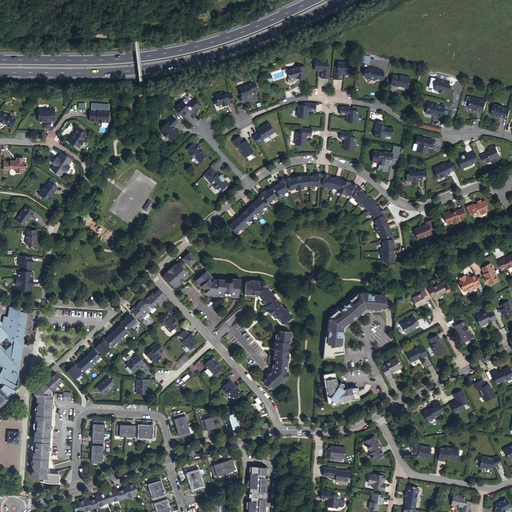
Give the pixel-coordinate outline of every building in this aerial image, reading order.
[(327,78),(329,66),(326,65),(327,60),(314,59),(313,69),(318,70),(319,69),(320,69),(320,70),(319,77),(327,78)] [(342,71),(343,72),(348,72),(348,62),(336,61),(336,66),(333,66),(332,79),(340,79),(340,72),(341,71),(342,71)] [(304,79),(304,66),(294,67),(294,68),(285,70),(287,75),(286,75),(286,83),(290,83),(290,78),(296,78),(298,78),(298,79),(304,79)] [(367,67),(366,70),(366,72),(363,74),(362,74),(366,81),(370,79),(374,80),(376,78),(381,80),(383,72),(379,71),(379,70),(374,69),(367,67)] [(398,76),(392,75),(390,86),(397,87),(397,86),(406,88),(409,77),(399,75),(398,76)] [(449,82),(436,78),(432,91),(447,95),(449,86),(447,85),(449,82)] [(256,91),(253,82),(246,85),(238,88),(237,89),(241,98),(250,95),(249,93),(256,91)] [(232,102),(229,94),(219,97),(218,94),(213,96),(214,99),(214,100),(212,101),(214,107),(220,105),(221,107),(226,105),(225,104),(225,103),(227,102),(227,103),(227,104),(232,102)] [(90,110),(89,110),(90,121),(98,120),(98,121),(103,120),(109,119),(106,95),(90,97),(91,103),(90,103),(90,110)] [(481,100),(471,97),(468,108),(473,110),(478,111),(478,112),(482,113),(485,100),(481,99),(481,100)] [(180,101),(173,108),(180,116),(187,110),(191,114),(200,106),(195,100),(193,102),(190,99),(184,105),(180,101)] [(314,104),(302,103),(302,105),(297,105),(296,117),(306,118),(306,111),(314,112),(314,104)] [(437,105),(427,103),(424,113),(430,114),(434,115),(434,116),(441,118),(444,108),(437,106),(437,105)] [(502,108),(502,107),(493,105),(491,112),(490,113),(490,115),(490,116),(495,117),(496,117),(496,116),(499,117),(499,118),(506,120),(509,109),(502,108)] [(351,110),(352,107),(339,106),(338,114),(346,115),(345,122),(355,123),(356,110),(351,110)] [(55,119),(55,108),(38,108),(38,120),(43,120),(44,119),(46,119),(46,120),(51,120),(51,119),(55,119)] [(10,115),(0,109),(0,120),(4,123),(5,121),(7,122),(7,124),(11,127),(14,122),(14,121),(16,117),(10,114),(10,115)] [(176,120),(171,115),(166,120),(167,121),(161,127),(161,129),(163,132),(162,133),(165,136),(166,135),(169,138),(171,138),(178,132),(171,125),(176,120)] [(382,122),(375,120),(374,128),(375,128),(374,131),(373,136),(383,138),(384,135),(390,137),(392,128),(381,127),(382,122)] [(257,132),(252,135),(257,144),(263,140),(261,138),(273,131),(268,122),(262,126),(261,127),(260,127),(256,129),(257,132)] [(73,136),(72,135),(69,140),(74,144),(75,143),(81,146),(86,138),(85,137),(88,132),(79,127),(75,132),(73,136)] [(309,137),(310,128),(299,127),(299,132),(295,132),(294,145),(304,146),(305,139),(304,138),(304,136),(305,136),(309,137)] [(350,137),(351,132),(339,131),(339,139),(343,140),(342,149),(353,150),(354,138),(350,137)] [(246,143),(247,143),(245,139),(242,140),(238,135),(230,140),(234,146),(236,145),(243,157),(252,151),(248,145),(247,145),(246,143)] [(433,140),(416,136),(414,144),(416,144),(415,151),(424,154),(426,147),(432,148),(433,140)] [(196,145),(192,142),(185,148),(189,152),(188,152),(191,155),(192,155),(198,162),(203,157),(206,154),(202,150),(201,151),(199,148),(196,145)] [(486,153),(479,156),(483,164),(489,162),(490,164),(496,161),(495,159),(498,158),(494,148),(492,149),(491,147),(486,149),(487,151),(488,152),(486,153)] [(379,152),(373,151),(372,154),(370,155),(370,158),(371,159),(370,162),(376,163),(376,164),(382,165),(383,161),(383,159),(385,159),(390,160),(391,154),(382,152),(382,154),(378,153),(379,152)] [(70,165),(74,159),(62,152),(59,157),(57,156),(53,162),(56,164),(53,169),(62,175),(65,170),(68,172),(69,171),(70,171),(71,170),(71,169),(72,168),(72,167),(71,166),(72,165),(70,165)] [(477,161),(473,153),(467,155),(466,153),(455,158),(460,170),(471,164),(470,163),(469,161),(472,159),(473,162),(477,161)] [(26,168),(27,161),(24,161),(24,156),(16,156),(16,160),(10,160),(10,161),(4,160),(3,170),(11,170),(11,169),(14,169),(14,168),(16,168),(16,172),(23,172),(24,168),(26,168)] [(444,165),(443,164),(432,169),(434,174),(437,179),(444,175),(444,174),(447,173),(453,170),(449,162),(444,165)] [(225,184),(227,182),(223,178),(224,178),(220,173),(218,175),(216,173),(211,166),(203,174),(205,176),(206,175),(207,177),(206,177),(208,180),(212,184),(214,183),(216,185),(215,187),(219,190),(221,188),(221,189),(223,188),(224,188),(225,187),(226,186),(226,185),(225,184)] [(425,179),(425,171),(419,171),(419,172),(416,172),(414,172),(414,171),(414,170),(407,170),(407,173),(405,173),(405,180),(410,180),(410,181),(416,181),(420,181),(420,179),(425,179)] [(318,186),(320,174),(314,175),(314,176),(312,176),(308,177),(309,187),(309,189),(313,189),(313,186),(315,186),(315,187),(318,186)] [(309,187),(308,177),(308,175),(303,176),(303,177),(301,177),(297,177),(300,191),(303,190),(303,187),(306,187),(306,188),(309,187)] [(331,189),(334,179),(330,178),(328,177),(329,176),(324,175),(322,187),(326,188),(326,187),(328,188),(327,190),(331,191),(331,189)] [(300,191),(297,177),(293,178),(293,179),(291,180),(291,179),(286,180),(290,192),(294,190),(296,189),(296,192),(300,191)] [(340,195),(345,182),(341,180),(341,181),(339,181),(340,179),(335,177),(334,179),(331,189),(337,191),(336,193),(340,195)] [(56,192),(60,187),(51,181),(47,186),(46,186),(40,195),(50,201),(55,194),(54,194),(55,191),(56,192)] [(288,192),(284,181),(279,183),(279,184),(277,185),(273,186),(280,197),(283,196),(282,194),(284,193),(285,193),(288,192)] [(350,196),(356,186),(351,184),(350,185),(349,185),(349,184),(345,182),(340,195),(343,196),(344,194),(346,195),(350,196)] [(280,197),(273,186),(271,188),(277,198),(280,197)] [(351,197),(358,188),(356,186),(350,196),(351,197)] [(277,198),(271,188),(267,190),(265,191),(265,190),(260,193),(268,202),(271,200),(273,198),(274,200),(277,198)] [(358,205),(366,196),(363,194),(363,193),(361,192),(362,191),(358,188),(351,197),(354,200),(355,200),(356,201),(355,203),(358,205)] [(266,205),(258,196),(255,198),(256,199),(254,201),(251,204),(260,213),(263,211),(261,209),(266,205)] [(366,211),(374,204),(375,203),(371,199),(370,200),(369,199),(366,196),(358,205),(360,208),(362,206),(364,208),(363,209),(366,211)] [(154,202),(148,199),(143,207),(148,211),(154,202)] [(478,200),(474,202),(475,204),(472,205),(471,204),(464,207),(467,216),(475,213),(476,215),(478,214),(478,215),(479,215),(481,215),(482,214),(483,214),(484,213),(484,212),(486,211),(483,206),(485,205),(483,201),(479,202),(478,200)] [(32,216),(36,210),(27,203),(23,209),(22,209),(16,218),(25,224),(31,215),(32,216)] [(260,213),(251,204),(248,206),(246,208),(245,207),(242,209),(250,218),(255,214),(257,216),(260,213)] [(381,213),(382,212),(379,208),(377,209),(376,207),(376,208),(374,204),(366,211),(364,212),(366,215),(368,214),(369,216),(371,219),(381,213)] [(250,218),(242,209),(239,212),(240,213),(238,215),(236,217),(244,227),(247,224),(246,223),(250,218)] [(448,213),(442,215),(446,225),(451,223),(452,225),(458,222),(457,220),(464,217),(461,209),(448,214),(448,213)] [(375,230),(387,225),(385,222),(386,222),(384,220),(385,219),(382,215),(373,221),(372,221),(375,226),(373,228),(375,230)] [(244,227),(236,217),(233,220),(231,222),(230,220),(227,223),(228,224),(235,232),(240,228),(241,230),(244,227)] [(433,228),(431,220),(424,223),(425,225),(412,230),(416,240),(430,234),(428,230),(433,228)] [(381,239),(393,236),(391,231),(390,232),(389,229),(387,225),(375,230),(376,233),(379,232),(381,239)] [(37,233),(37,228),(27,228),(26,244),(28,244),(28,245),(35,246),(36,244),(38,244),(38,233),(37,233)] [(380,251),(393,250),(392,246),(393,246),(392,243),(394,243),(393,238),(381,241),(382,247),(380,248),(380,251)] [(383,261),(393,262),(393,254),(393,250),(380,251),(380,255),(383,255),(383,261)] [(197,260),(190,252),(184,259),(188,264),(190,266),(197,260)] [(498,264),(502,271),(507,268),(507,267),(511,264),(511,254),(506,257),(506,259),(506,260),(498,264)] [(24,265),(32,266),(32,265),(33,265),(33,260),(31,260),(32,255),(20,255),(19,265),(24,265)] [(163,277),(167,281),(168,280),(175,287),(177,285),(177,284),(185,276),(186,277),(189,275),(183,268),(186,266),(182,261),(179,264),(178,263),(173,268),(172,266),(168,270),(169,272),(163,277)] [(481,267),(483,273),(486,277),(484,277),(487,282),(488,282),(489,284),(497,280),(495,274),(495,273),(494,270),(493,270),(492,269),(493,268),(490,263),(481,267)] [(16,279),(16,280),(33,282),(32,277),(32,273),(31,273),(31,272),(24,271),(24,272),(18,272),(18,277),(17,277),(16,277),(16,279)] [(215,280),(211,276),(207,271),(196,281),(198,284),(199,285),(201,286),(201,287),(202,289),(203,288),(205,290),(204,291),(206,292),(205,293),(208,297),(210,295),(222,296),(222,294),(225,295),(226,293),(227,293),(228,292),(230,292),(230,294),(232,294),(231,295),(235,296),(235,298),(239,298),(240,285),(241,286),(242,280),(233,279),(233,282),(228,281),(228,283),(226,282),(226,281),(219,280),(215,280)] [(479,282),(475,273),(469,276),(469,275),(466,277),(465,275),(465,274),(458,277),(460,280),(458,281),(462,290),(467,288),(469,287),(471,289),(477,286),(477,284),(479,282)] [(177,284),(177,285),(178,286),(187,278),(186,277),(185,276),(177,284)] [(16,284),(18,284),(17,289),(23,290),(23,289),(26,289),(26,290),(31,289),(32,285),(33,282),(16,280),(16,281),(16,283),(16,284)] [(246,280),(244,297),(255,298),(256,295),(258,296),(266,305),(265,307),(268,311),(270,311),(273,315),(272,316),(275,319),(276,318),(281,324),(284,324),(292,318),(294,317),(287,308),(285,310),(282,306),(282,305),(279,301),(280,300),(275,293),(273,294),(267,287),(268,284),(265,281),(246,280)] [(432,285),(427,287),(432,296),(436,294),(436,295),(442,292),(447,290),(444,286),(442,282),(432,287),(432,285)] [(153,292),(150,296),(156,302),(158,300),(160,302),(167,296),(159,287),(155,291),(157,293),(155,294),(153,292)] [(429,298),(424,289),(420,292),(421,293),(412,297),(416,306),(421,304),(426,301),(425,300),(429,298)] [(343,332),(342,332),(343,330),(345,330),(345,326),(361,312),(362,313),(367,308),(374,309),(374,308),(385,309),(386,294),(381,293),(381,295),(372,294),(371,293),(371,292),(370,292),(363,291),(361,293),(360,291),(350,299),(351,300),(339,310),(338,309),(328,317),(329,318),(328,319),(326,334),(325,335),(323,350),(325,350),(324,355),(333,356),(334,351),(338,351),(338,352),(344,351),(343,343),(344,334),(344,333),(343,333),(343,332)] [(153,305),(156,302),(150,296),(147,299),(148,301),(146,303),(145,301),(144,300),(139,301),(149,312),(155,307),(153,305)] [(351,300),(350,299),(338,309),(339,310),(351,300)] [(501,307),(500,308),(503,314),(505,318),(511,314),(511,311),(508,304),(510,303),(508,300),(499,304),(501,307)] [(149,312),(139,301),(138,306),(135,308),(134,307),(131,310),(139,319),(144,315),(145,316),(149,312)] [(5,384),(5,385),(11,391),(13,389),(14,387),(15,387),(18,385),(20,377),(19,375),(17,372),(14,369),(17,365),(18,366),(19,365),(20,362),(18,361),(20,359),(21,355),(20,346),(18,345),(21,343),(22,344),(23,344),(24,338),(29,312),(20,311),(21,307),(20,307),(17,306),(16,306),(11,305),(10,304),(8,316),(5,315),(3,323),(3,325),(4,326),(3,328),(0,326),(0,366),(3,368),(0,372),(0,379),(2,381),(5,383),(5,384)] [(494,315),(491,308),(485,311),(475,316),(480,325),(487,321),(486,319),(494,315)] [(130,313),(122,321),(128,328),(131,326),(133,328),(139,323),(130,313)] [(170,317),(167,314),(159,320),(170,331),(178,324),(177,322),(178,322),(174,318),(173,319),(172,318),(171,318),(170,317)] [(406,332),(411,329),(416,326),(416,325),(419,323),(415,315),(410,317),(411,318),(401,323),(406,332)] [(454,325),(457,330),(459,329),(460,331),(460,332),(458,333),(463,341),(472,336),(466,325),(466,326),(463,320),(454,325)] [(127,331),(120,323),(117,325),(118,326),(115,328),(116,329),(113,331),(121,341),(124,338),(122,336),(127,331)] [(189,333),(185,329),(179,335),(183,340),(182,341),(182,342),(185,346),(187,346),(190,349),(193,346),(193,344),(197,340),(190,333),(189,333)] [(121,341),(113,331),(110,334),(107,336),(106,335),(103,338),(111,347),(116,342),(118,343),(121,341)] [(288,375),(288,372),(289,363),(289,354),(290,349),(289,349),(289,343),(290,343),(291,333),(291,332),(280,332),(280,336),(277,336),(275,338),(274,346),(276,346),(276,352),(274,353),(274,357),(275,358),(275,362),(282,362),(281,381),(288,375)] [(437,333),(428,338),(431,343),(437,355),(447,350),(437,333)] [(26,338),(24,338),(23,344),(22,344),(21,343),(18,345),(20,346),(21,355),(20,359),(18,361),(20,362),(19,365),(18,366),(17,365),(14,369),(17,372),(19,375),(26,338)] [(102,355),(109,348),(101,339),(98,342),(99,343),(97,345),(96,344),(93,346),(102,355)] [(164,348),(158,342),(156,344),(155,343),(148,349),(150,351),(147,354),(154,361),(157,362),(159,360),(160,359),(159,358),(162,356),(159,353),(164,348)] [(428,354),(423,344),(418,347),(417,346),(407,352),(412,362),(422,356),(423,357),(428,354)] [(97,359),(100,357),(92,348),(89,351),(90,351),(87,353),(88,354),(85,356),(93,365),(96,363),(94,361),(96,359),(97,359)] [(144,361),(135,351),(132,355),(133,356),(126,363),(133,371),(138,366),(137,366),(140,363),(141,364),(144,361)] [(93,365),(85,356),(82,359),(82,358),(80,360),(79,359),(76,362),(84,371),(87,369),(86,368),(88,366),(90,368),(93,365)] [(216,360),(213,356),(204,364),(207,368),(207,367),(213,374),(215,374),(221,368),(218,364),(215,360),(216,360)] [(401,366),(397,357),(386,362),(386,363),(381,366),(386,375),(392,373),(391,371),(401,366)] [(272,387),(273,388),(281,381),(282,362),(275,362),(274,370),(266,377),(267,378),(263,382),(269,389),(272,386),(272,387)] [(82,373),(74,364),(66,371),(73,379),(76,376),(77,378),(82,373)] [(498,368),(490,372),(496,382),(501,379),(502,381),(511,375),(511,369),(510,365),(501,369),(502,370),(500,371),(499,370),(498,368)] [(340,383),(338,385),(336,383),(334,371),(323,373),(323,378),(325,378),(328,393),(326,393),(327,401),(330,400),(331,404),(339,402),(339,400),(346,399),(346,398),(353,397),(353,398),(359,397),(357,386),(346,388),(342,385),(342,384),(342,383),(341,382),(340,382),(340,383)] [(55,373),(32,393),(35,398),(52,399),(52,398),(51,398),(48,394),(63,381),(55,373)] [(114,382),(108,375),(95,386),(98,390),(100,389),(104,393),(111,386),(112,387),(116,384),(114,382)] [(490,386),(491,385),(489,381),(486,383),(482,376),(474,381),(477,387),(478,387),(485,399),(495,394),(492,387),(491,387),(490,386)] [(149,379),(135,378),(134,382),(137,382),(136,392),(147,392),(147,386),(147,385),(147,383),(148,383),(149,379)] [(235,385),(230,379),(226,383),(223,386),(221,388),(226,393),(227,392),(234,400),(242,392),(237,388),(236,388),(234,385),(235,385)] [(274,389),(281,383),(281,381),(273,388),(274,389)] [(8,397),(15,390),(13,389),(11,391),(5,385),(0,389),(8,397)] [(456,399),(450,402),(455,411),(466,405),(464,402),(467,400),(464,394),(465,394),(461,387),(453,392),(456,399)] [(0,407),(9,399),(8,397),(0,389),(0,388),(0,407)] [(8,397),(9,399),(10,398),(17,391),(15,390),(8,397)] [(35,398),(36,402),(37,402),(38,406),(37,407),(37,411),(35,411),(35,420),(36,420),(35,431),(34,431),(33,437),(49,438),(50,431),(49,431),(50,429),(51,429),(52,428),(52,427),(52,426),(52,425),(51,425),(50,424),(50,423),(51,409),(51,408),(51,407),(52,407),(53,407),(53,406),(54,405),(54,404),(53,403),(52,403),(51,403),(52,402),(52,399),(35,398)] [(443,409),(438,399),(431,402),(433,406),(434,407),(431,408),(431,407),(421,412),(426,420),(439,413),(438,412),(443,409)] [(183,410),(173,413),(180,435),(191,432),(183,410)] [(221,412),(201,418),(205,429),(225,423),(221,412)] [(104,419),(93,419),(90,460),(102,461),(104,419)] [(155,426),(117,423),(116,434),(154,436),(155,426)] [(20,443),(21,433),(11,432),(10,443),(20,443)] [(375,436),(366,440),(368,444),(367,444),(369,448),(372,453),(371,453),(374,459),(384,454),(381,448),(382,448),(375,436)] [(49,444),(49,441),(46,440),(45,442),(42,442),(42,441),(38,441),(39,442),(34,441),(34,452),(32,452),(32,461),(33,461),(33,463),(35,463),(34,476),(35,476),(35,477),(42,477),(42,481),(46,482),(47,481),(48,481),(49,481),(50,481),(51,482),(52,482),(55,482),(55,473),(47,472),(47,471),(48,471),(49,471),(49,470),(49,469),(49,468),(49,467),(48,467),(47,467),(47,465),(48,465),(49,451),(48,451),(48,449),(49,450),(49,449),(50,449),(51,448),(51,447),(50,447),(50,446),(49,446),(48,446),(48,444),(49,444)] [(416,452),(416,453),(416,455),(428,457),(430,446),(418,444),(416,440),(409,444),(412,451),(416,452)] [(409,444),(407,445),(411,453),(416,453),(416,452),(412,451),(409,444)] [(337,448),(338,447),(329,446),(326,449),(324,449),(324,457),(331,458),(332,455),(343,457),(344,448),(340,447),(339,448),(337,448)] [(439,446),(438,459),(446,460),(446,457),(446,456),(449,456),(449,458),(458,459),(460,448),(447,446),(447,447),(439,446)] [(492,466),(503,461),(499,453),(494,456),(481,454),(480,465),(492,466)] [(234,456),(211,462),(214,473),(237,467),(234,456)] [(267,464),(251,462),(251,468),(248,468),(247,482),(248,482),(248,486),(249,486),(248,497),(245,497),(244,511),(245,511),(262,511),(263,509),(264,509),(265,495),(264,495),(265,487),(266,487),(267,474),(264,474),(264,471),(266,471),(267,464)] [(197,465),(187,467),(194,491),(204,488),(197,465)] [(336,470),(336,468),(323,467),(322,476),(335,477),(335,480),(348,481),(348,471),(336,470)] [(373,475),(369,474),(367,482),(372,483),(371,486),(375,486),(374,488),(383,489),(385,483),(382,482),(383,479),(384,479),(384,475),(373,473),(373,475)] [(160,476),(150,479),(160,511),(171,511),(172,511),(160,476)] [(139,491),(136,481),(129,483),(125,485),(126,487),(122,488),(125,498),(129,497),(128,495),(129,494),(139,491)] [(407,486),(406,491),(407,491),(406,496),(405,503),(414,504),(416,503),(417,497),(416,496),(417,494),(418,493),(419,489),(417,486),(409,485),(407,486)] [(125,498),(122,488),(118,489),(117,487),(113,488),(106,491),(109,500),(120,497),(121,497),(122,499),(125,498)] [(320,498),(328,499),(329,500),(329,502),(328,502),(327,506),(337,508),(338,494),(334,494),(334,492),(321,490),(320,498)] [(109,500),(106,491),(99,493),(95,495),(95,497),(92,498),(95,508),(98,507),(98,504),(99,504),(109,500)] [(382,498),(383,494),(374,492),(373,496),(372,496),(371,501),(370,501),(369,507),(377,509),(378,502),(380,503),(381,498),(382,498)] [(461,494),(453,493),(451,503),(461,505),(461,508),(467,509),(468,503),(467,503),(467,501),(468,501),(469,499),(466,499),(466,497),(465,497),(465,495),(461,494)] [(95,508),(92,498),(88,499),(87,497),(83,498),(76,500),(77,501),(72,502),(75,510),(79,509),(79,510),(89,507),(91,506),(91,509),(95,508)] [(496,504),(495,509),(496,509),(495,511),(504,511),(505,510),(511,506),(506,498),(497,503),(496,503),(496,504)] [(220,511),(222,500),(211,499),(209,511),(220,511)]
